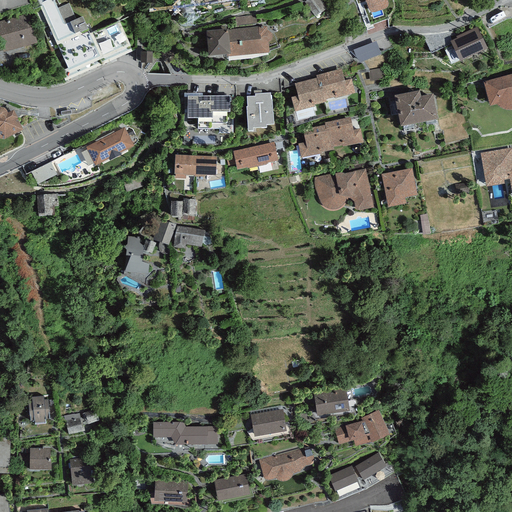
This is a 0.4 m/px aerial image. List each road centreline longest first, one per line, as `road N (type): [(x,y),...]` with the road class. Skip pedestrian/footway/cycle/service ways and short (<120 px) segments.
road 1 (residential): [(134,80),(268,78),(386,32),(460,22),(505,0)]
road 2 (tertiary): [(0,166),(116,109),(134,80)]
road 3 (tertiary): [(134,80),(110,71),(41,98),(0,88)]
